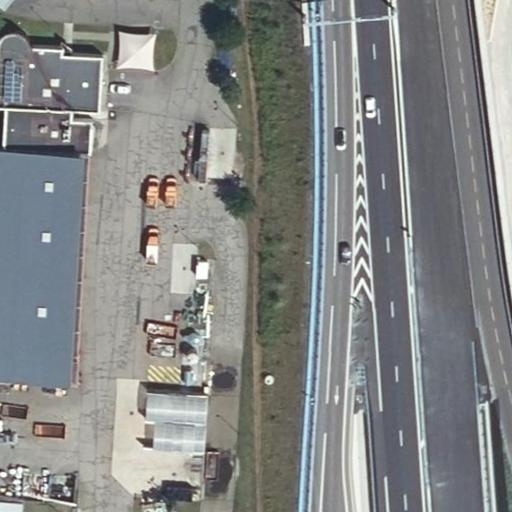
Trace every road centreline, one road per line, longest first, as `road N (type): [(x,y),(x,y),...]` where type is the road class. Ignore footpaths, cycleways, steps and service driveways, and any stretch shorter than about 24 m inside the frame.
road 1 (trunk): [(369,0),(403,511)]
road 2 (trunk): [(345,0),(330,511)]
road 3 (trunk): [(466,511),(456,229)]
road 4 (trunk): [(456,229),(435,0)]
road 5 (trunk): [(511,415),(456,229)]
